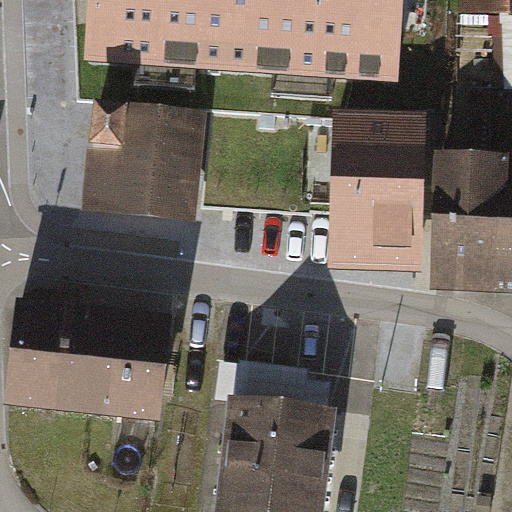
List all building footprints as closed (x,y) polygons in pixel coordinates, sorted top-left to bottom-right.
[(404,0),(87,0),(83,57),(398,82),(404,0)] [(511,0),(460,0),(461,13),(503,15),(511,15),(511,0)] [(511,15),(503,15),(505,91),(511,90),(511,15)] [(204,119),(94,107),(82,211),(192,223),(204,119)] [(427,117),(333,114),(327,273),(421,276),(427,117)] [(500,160),(493,296),(511,296),(511,144),(500,144),(500,160)] [(500,160),(439,157),(432,293),(493,296),(500,160)] [(169,322),(16,305),(5,410),(157,426),(169,322)] [(308,373),(240,363),(219,511),(323,511),(341,385),(306,380),(308,373)]
